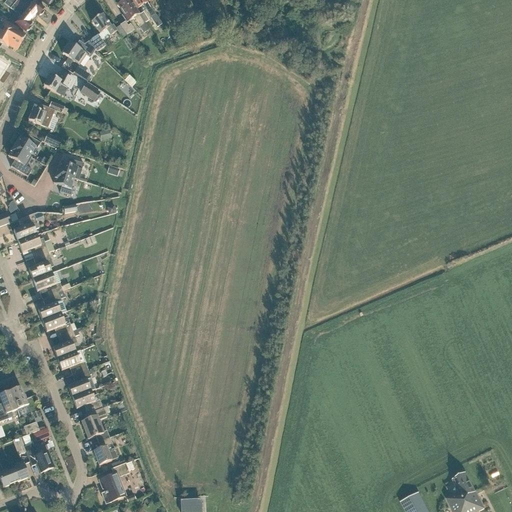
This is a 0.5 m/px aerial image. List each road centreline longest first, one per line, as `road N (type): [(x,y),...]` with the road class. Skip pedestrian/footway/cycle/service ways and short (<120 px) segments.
road 1 (residential): [(68,504),(82,468),(43,367)]
road 2 (tertiary): [(6,127),(38,50),(77,0)]
